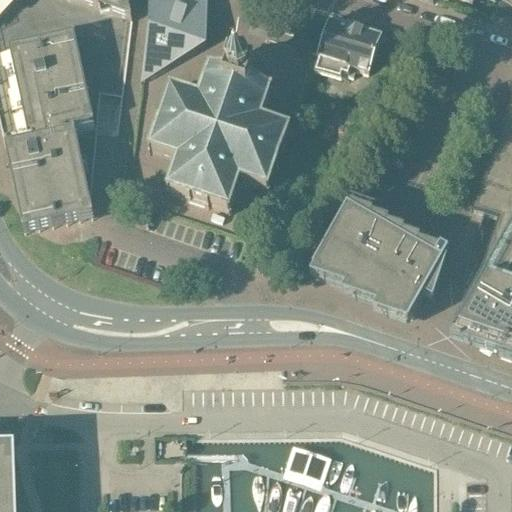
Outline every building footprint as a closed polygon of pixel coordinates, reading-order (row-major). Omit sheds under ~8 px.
[(0,0),(0,123),(6,153),(5,154),(8,172),(20,222),(23,238),(34,235),(91,223),(92,222),(89,207),(96,135),(99,98),(120,101),(115,138),(116,139),(131,25),(130,25),(125,0),(0,0)] [(140,88),(144,86),(195,57),(206,50),(207,23),(207,0),(148,0),(148,29),(140,88)] [(446,0),(471,9),(474,0),(446,0)] [(511,0),(504,0),(502,5),(511,10),(511,0)] [(329,23),(319,56),(317,62),(318,63),(314,75),(341,83),(342,79),(353,82),(355,75),(368,79),(380,39),(329,23)] [(165,197),(174,200),(230,219),(240,188),(269,198),(291,133),(262,124),(273,94),(253,87),(256,76),(232,67),(228,79),(208,72),(198,102),(169,92),(147,157),(176,167),(165,197)] [(497,223),(473,294),(465,317),(451,340),(511,362),(511,87),(470,215),(471,215),(471,214),(483,218),(496,222),(497,223)] [(319,270),(313,280),(378,301),(407,251),(348,217),(342,228),(319,270)] [(429,259),(417,295),(425,297),(419,308),(420,309),(431,289),(446,294),(470,302),(496,222),(483,218),(471,255),(446,246),(436,263),(435,263),(429,259)] [(293,454),(286,473),(321,484),(329,461),(294,450),(293,454)]
